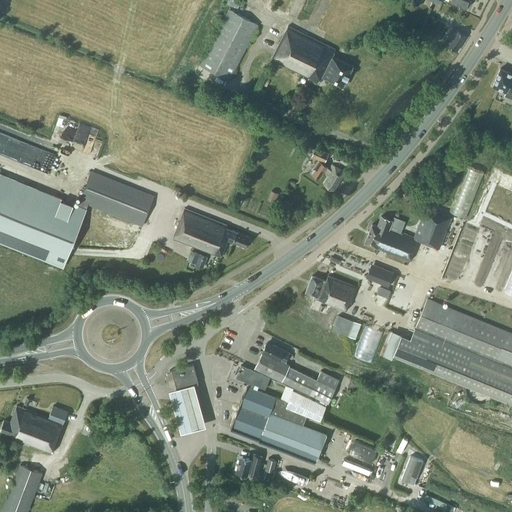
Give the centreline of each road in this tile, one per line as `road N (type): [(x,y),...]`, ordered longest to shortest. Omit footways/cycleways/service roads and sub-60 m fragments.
road 1 (primary): [(227,297),(290,257),(394,165),(509,0)]
road 2 (unclassified): [(192,341),(206,369),(211,439),(173,456)]
road 3 (unclassified): [(0,384),(60,379),(101,392),(131,388)]
